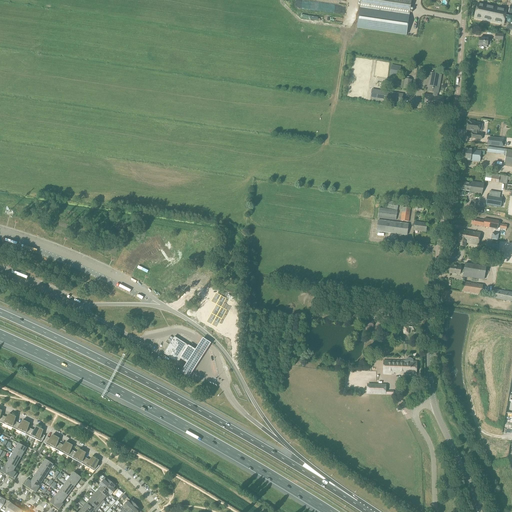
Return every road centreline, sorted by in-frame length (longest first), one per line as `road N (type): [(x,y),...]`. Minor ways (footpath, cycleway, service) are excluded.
road 1 (motorway): [(355,503),(187,403),(0,312)]
road 2 (tertiary): [(433,400),(431,300),(464,0)]
road 3 (motorway): [(0,335),(177,421),(329,511)]
road 4 (residential): [(159,511),(105,459),(0,404)]
road 5 (track): [(511,320),(479,318),(466,355),(475,420),(487,434),(504,437)]
road 6 (unclassified): [(436,511),(432,449),(415,416),(433,400)]
road 7 (tertiary): [(478,511),(433,400)]
